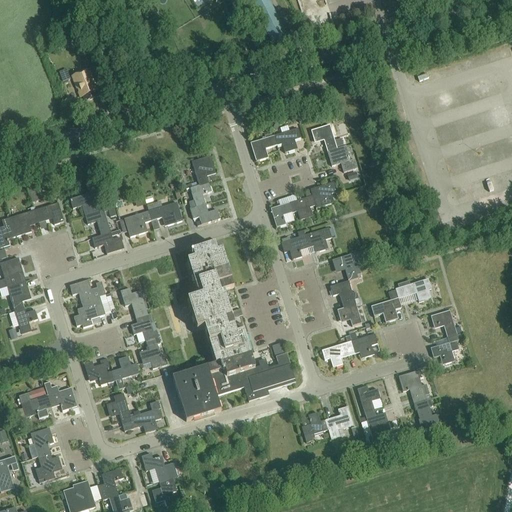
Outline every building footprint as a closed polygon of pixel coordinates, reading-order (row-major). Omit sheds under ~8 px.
[(284,34),(291,31),(283,15),(276,18),(267,0),(261,0),(253,4),(272,43),(285,37),(284,34)] [(93,64),(86,46),(77,50),(84,68),(93,64)] [(98,98),(93,85),(94,85),(88,71),(72,78),(80,99),(83,98),(85,103),(98,98)] [(322,139),(327,153),(337,150),(336,148),(343,146),(341,139),(334,141),(329,127),(310,132),(313,142),(322,139)] [(273,138),(276,148),(281,146),(284,155),(294,152),(292,143),(300,140),(297,130),(273,138)] [(262,152),(276,148),(273,138),(250,145),(256,164),(265,161),(262,152)] [(346,148),(337,150),(327,153),(331,168),(340,165),(343,174),(353,171),(357,170),(354,161),(350,162),(346,148)] [(190,190),(209,184),(207,178),(215,175),(210,158),(191,164),(199,187),(190,190)] [(347,174),(349,181),(359,178),(357,171),(347,174)] [(191,210),(205,205),(202,196),(211,193),(209,184),(190,190),(193,202),(189,203),(191,210)] [(334,184),(319,188),(315,189),(310,191),(311,194),(312,198),(312,201),(314,207),(315,210),(333,205),(331,195),(337,194),(334,184)] [(84,217),(94,213),(88,195),(70,201),(73,211),(81,208),(84,217)] [(288,205),(291,214),(292,214),(296,213),(299,222),(312,217),(309,209),(314,207),(312,201),(312,198),(307,199),(297,202),(295,196),(287,199),(289,205),(288,205)] [(282,217),(291,214),(288,205),(289,205),(287,199),(278,202),(280,208),(270,211),(276,229),(285,226),(285,225),(282,217)] [(148,213),(151,223),(165,218),(168,227),(182,223),(177,204),(148,213)] [(34,212),(37,222),(51,218),(54,227),(63,224),(57,205),(34,212)] [(205,205),(191,210),(190,210),(193,220),(198,218),(201,227),(220,221),(217,211),(208,214),(205,205)] [(100,237),(110,234),(103,211),(94,214),(94,213),(84,217),(87,226),(96,223),(100,237)] [(28,225),(37,222),(34,212),(10,220),(16,238),(31,234),(28,225)] [(144,225),(151,223),(148,213),(124,220),(130,239),(147,234),(144,225)] [(7,241),(16,238),(10,220),(2,222),(4,228),(0,229),(0,250),(9,247),(7,241)] [(307,247),(308,250),(313,248),(315,255),(328,251),(325,241),(331,240),(331,238),(328,230),(328,229),(304,237),(307,247)] [(307,247),(304,237),(303,232),(297,234),(298,239),(280,244),(284,254),(289,252),(292,262),(301,259),(299,252),(308,250),(307,247)] [(110,234),(100,237),(91,240),(94,250),(104,247),(107,256),(124,250),(120,239),(113,241),(110,234)] [(268,370),(266,362),(265,361),(258,363),(259,367),(255,369),(248,348),(241,326),(233,328),(231,321),(243,317),(240,310),(229,314),(222,292),(233,289),(219,245),(191,253),(193,260),(187,262),(198,298),(187,302),(196,332),(203,330),(215,366),(207,368),(204,368),(204,367),(200,368),(201,370),(196,371),(195,369),(192,371),(192,372),(188,374),(172,379),(186,423),(220,412),(216,398),(243,389),(248,404),(269,397),(267,393),(295,384),(290,366),(289,367),(285,356),(284,356),(275,359),(278,367),(268,370)] [(350,256),(331,262),(335,274),(344,271),(348,283),(348,282),(357,280),(356,274),(360,273),(358,267),(354,268),(350,256)] [(19,259),(0,265),(5,282),(0,284),(0,282),(0,290),(7,289),(22,284),(19,275),(23,274),(19,259)] [(425,292),(429,291),(430,290),(427,281),(409,286),(408,282),(396,285),(398,290),(395,290),(398,300),(399,300),(416,295),(418,304),(428,301),(425,292)] [(95,305),(94,303),(93,300),(99,298),(105,297),(101,283),(95,285),(96,290),(91,292),(90,288),(88,282),(69,288),(72,298),(78,296),(83,309),(85,308),(95,305)] [(348,283),(330,288),(333,297),(339,296),(343,310),(346,309),(356,306),(354,301),(358,299),(356,293),(352,294),(348,282),(348,283)] [(7,289),(14,313),(24,310),(22,301),(30,298),(26,283),(22,284),(7,289)] [(138,319),(148,316),(140,292),(131,295),(129,290),(120,293),(124,308),(133,305),(138,319)] [(85,308),(83,309),(77,311),(79,317),(73,319),(76,328),(82,326),(83,330),(93,327),(91,321),(99,319),(105,317),(100,301),(99,298),(93,300),(94,303),(95,305),(85,308)] [(399,300),(398,300),(370,308),(374,318),(382,315),(385,325),(395,322),(392,313),(401,310),(399,300)] [(343,310),(337,312),(341,324),(349,322),(351,328),(365,324),(363,317),(359,318),(356,306),(346,309),(343,310)] [(26,315),(24,310),(14,313),(22,337),(32,334),(29,324),(38,321),(35,312),(26,315)] [(449,312),(430,318),(434,331),(443,328),(446,339),(456,336),(456,335),(454,329),(449,312)] [(142,334),(145,343),(159,339),(157,332),(153,333),(148,316),(138,319),(139,324),(130,327),(133,337),(142,334)] [(18,338),(16,335),(15,330),(8,332),(11,340),(18,338)] [(351,342),(355,341),(357,341),(354,333),(353,333),(349,334),(351,342)] [(350,343),(354,356),(359,354),(361,360),(373,357),(371,347),(377,345),(374,336),(350,343)] [(448,344),(430,350),(433,360),(439,358),(442,367),(454,363),(451,353),(457,351),(455,343),(458,342),(458,341),(456,336),(446,339),(448,344)] [(160,357),(157,345),(160,344),(159,339),(145,343),(148,352),(139,354),(142,364),(149,362),(152,371),(167,366),(164,356),(160,357)] [(340,360),(354,356),(350,343),(321,352),(324,362),(330,360),(333,369),(342,366),(340,360)] [(112,373),(115,383),(122,381),(139,375),(136,365),(130,367),(128,358),(117,361),(120,370),(112,373)] [(107,374),(106,369),(109,368),(107,360),(100,363),(101,366),(93,369),(92,363),(84,365),(89,381),(97,378),(100,387),(115,383),(112,373),(107,374)] [(416,373),(398,379),(402,393),(408,391),(413,405),(415,404),(425,402),(430,400),(425,386),(421,387),(416,373)] [(125,389),(122,381),(115,383),(118,391),(125,389)] [(366,388),(356,391),(364,416),(365,420),(375,417),(371,403),(380,400),(377,391),(368,394),(366,388)] [(47,397),(51,410),(60,407),(62,413),(77,408),(71,389),(53,395),(52,391),(46,393),(47,397)] [(51,410),(47,397),(30,402),(27,395),(18,398),(22,411),(19,411),(20,416),(23,415),(25,419),(37,416),(38,420),(48,417),(46,411),(51,410)] [(132,425),(130,419),(123,396),(113,399),(114,404),(106,407),(109,417),(118,414),(122,428),(132,425)] [(415,404),(413,405),(415,412),(416,412),(419,421),(418,421),(421,431),(440,426),(436,415),(431,417),(429,408),(432,407),(430,400),(425,402),(415,404)] [(132,425),(122,428),(124,434),(143,428),(145,436),(154,433),(152,423),(160,420),(157,411),(160,410),(158,403),(149,406),(151,412),(140,416),(139,412),(133,414),(134,418),(130,419),(132,425)] [(339,417),(325,422),(326,424),(325,424),(328,432),(327,432),(330,441),(339,439),(337,432),(352,427),(346,408),(337,411),(339,417)] [(310,426),(301,429),(304,439),(307,438),(327,432),(328,432),(325,424),(326,424),(325,422),(320,423),(317,414),(307,417),(310,426)] [(375,417),(365,420),(366,422),(370,437),(367,438),(369,444),(372,443),(372,444),(383,441),(381,434),(390,431),(386,419),(384,414),(375,417)] [(37,459),(50,455),(47,446),(53,444),(49,430),(30,436),(37,459)] [(5,432),(0,433),(0,442),(1,445),(8,443),(5,432)] [(145,474),(153,471),(158,484),(168,481),(172,480),(167,466),(163,467),(161,461),(165,460),(162,451),(156,454),(158,459),(152,461),(150,455),(140,459),(145,474)] [(50,455),(37,459),(40,469),(35,471),(38,482),(44,480),(45,484),(54,481),(52,474),(61,471),(57,458),(52,460),(50,455)] [(0,462),(0,492),(1,495),(14,490),(7,467),(16,464),(14,458),(0,462)] [(108,501),(118,498),(114,484),(122,481),(119,471),(101,477),(104,486),(97,488),(102,502),(108,500),(108,501)] [(176,506),(172,494),(176,493),(172,480),(168,481),(158,484),(160,490),(151,493),(154,503),(163,500),(166,509),(176,506)] [(72,489),(62,492),(69,511),(87,511),(96,509),(87,483),(72,488),(72,489)] [(118,498),(108,501),(111,511),(129,511),(129,510),(132,509),(129,500),(120,503),(118,498)]
